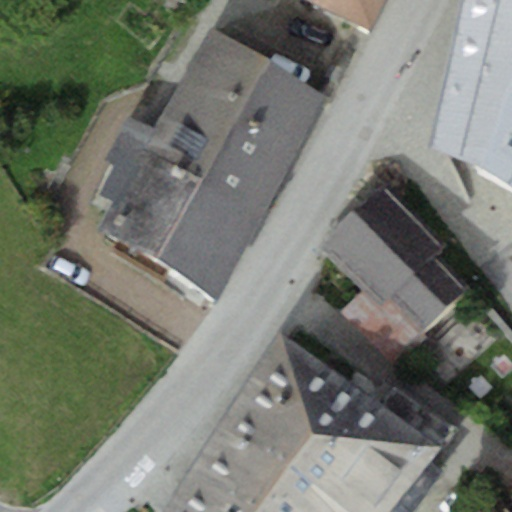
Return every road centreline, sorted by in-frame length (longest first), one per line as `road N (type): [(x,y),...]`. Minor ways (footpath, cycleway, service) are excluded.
road 1 (tertiary): [(90,511),(206,363),(367,106)]
road 2 (residential): [(367,106),(511,279)]
road 3 (unknown): [(0,333),(28,392),(104,495)]
